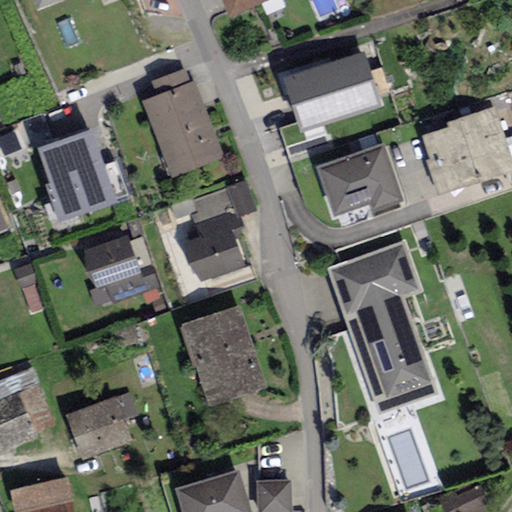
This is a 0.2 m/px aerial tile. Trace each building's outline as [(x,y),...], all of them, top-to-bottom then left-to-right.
[(223,0),(230,14),(262,0),(223,0)] [(365,45),(284,70),(301,126),(382,101),(365,45)] [(193,79),(142,100),(173,178),(225,157),(193,79)] [(450,125),(422,134),(430,156),(426,157),(439,195),(511,170),(511,160),(493,105),(448,120),(450,125)] [(92,126),(38,145),(50,179),(46,180),(59,217),(117,197),(92,126)] [(384,143),(318,166),(335,213),(369,202),(372,211),(403,200),(384,143)] [(230,221),(182,240),(197,279),(245,260),(230,221)] [(127,235),(84,249),(97,288),(104,285),(110,303),(159,286),(154,272),(141,276),(127,235)] [(403,243),(330,269),(345,311),(355,308),(387,398),(435,381),(404,295),(420,290),(403,243)] [(239,304),(179,324),(207,406),(267,386),(239,304)] [(39,382),(0,399),(0,450),(58,425),(39,382)] [(129,390),(65,412),(81,457),(132,440),(124,417),(137,413),(129,390)] [(252,511),(239,467),(176,486),(183,511),(252,511)] [(73,511),(66,476),(11,488),(15,511),(21,511),(27,511),(26,511),(73,511)] [(290,481),(257,480),(258,511),(270,511),(293,511),(290,481)] [(475,511),(488,507),(479,485),(456,495),(455,491),(439,498),(444,511),(475,511)]
